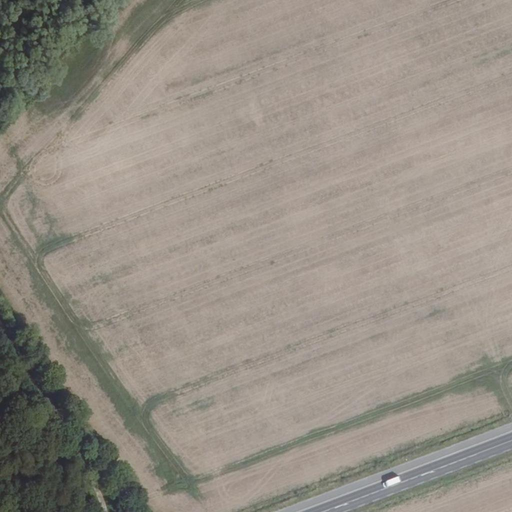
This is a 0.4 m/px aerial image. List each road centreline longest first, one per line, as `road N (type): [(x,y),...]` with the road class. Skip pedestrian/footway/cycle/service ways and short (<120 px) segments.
road 1 (track): [(0,319),(74,440),(102,511)]
road 2 (primary): [(321,511),(511,440)]
